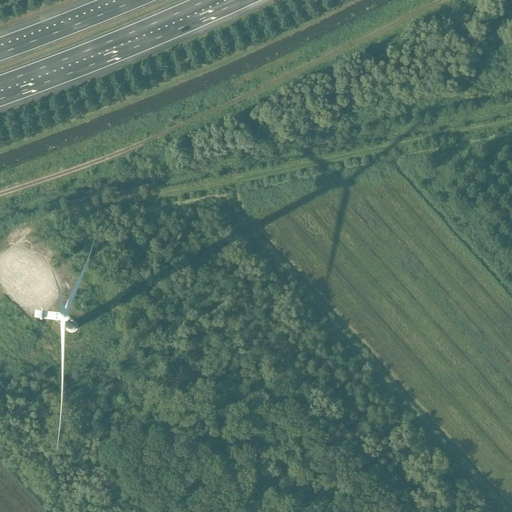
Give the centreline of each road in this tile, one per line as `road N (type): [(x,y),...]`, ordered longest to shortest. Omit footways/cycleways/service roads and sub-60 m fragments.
road 1 (track): [(511,122),(233,179),(240,208),(511,507)]
road 2 (motorway): [(0,90),(225,0)]
road 3 (track): [(233,179),(42,217)]
road 4 (motorway): [(136,0),(0,53)]
